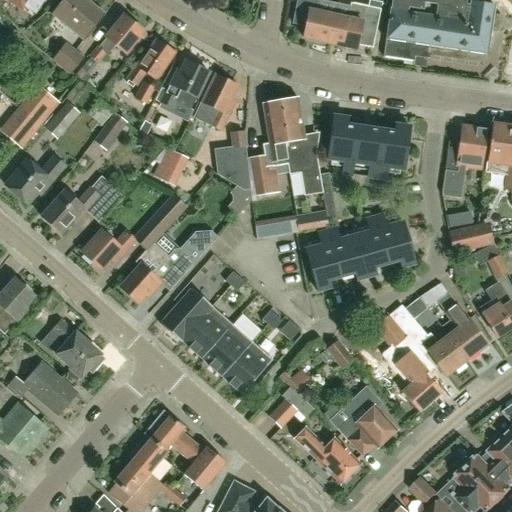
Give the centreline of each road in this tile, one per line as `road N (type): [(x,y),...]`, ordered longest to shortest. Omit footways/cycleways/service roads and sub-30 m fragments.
road 1 (residential): [(439,97),(429,178),(437,240),(432,274),(316,330)]
road 2 (unclassified): [(320,511),(154,364)]
road 3 (unclassified): [(154,364),(0,226)]
road 4 (residential): [(511,378),(362,511)]
road 5 (residential): [(29,511),(154,364)]
road 6 (tertiary): [(439,97),(348,83),(259,57)]
